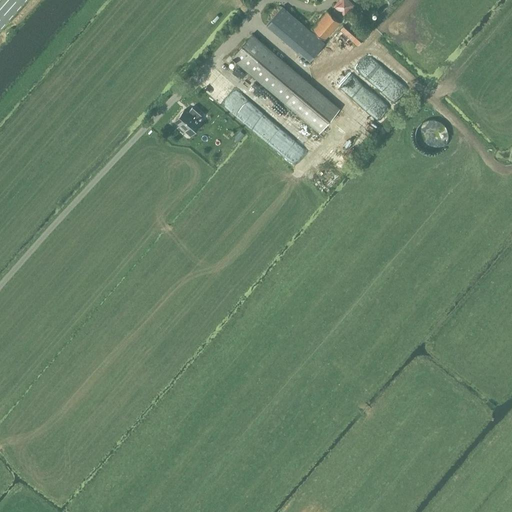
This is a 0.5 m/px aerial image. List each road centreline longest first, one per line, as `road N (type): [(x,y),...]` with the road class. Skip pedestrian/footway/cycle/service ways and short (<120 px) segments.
road 1 (track): [(511,169),(491,164),(335,13),(306,9)]
road 2 (track): [(0,115),(100,0)]
